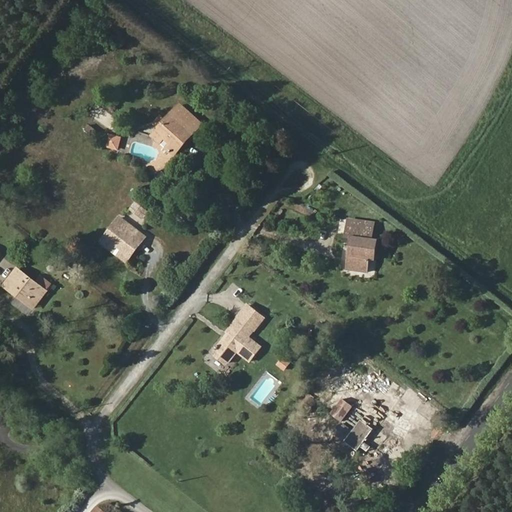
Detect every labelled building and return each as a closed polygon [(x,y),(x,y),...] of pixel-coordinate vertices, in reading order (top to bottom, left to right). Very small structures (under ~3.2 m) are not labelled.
[(181,104),(153,135),(175,156),(188,142),(183,138),(192,127),(197,132),(203,124),(181,104)] [(188,142),(197,132),(192,127),(183,138),(188,142)] [(110,133),(107,147),(119,150),(122,135),(110,133)] [(136,142),(133,152),(149,158),(153,148),(136,142)] [(147,210),(139,204),(133,211),(141,218),(147,210)] [(141,218),(145,221),(151,213),(147,210),(141,218)] [(137,230),(123,219),(104,243),(114,251),(119,245),(130,253),(139,241),(133,236),(137,230)] [(374,227),(349,223),(348,229),(373,233),(374,227)] [(371,242),(373,233),(348,229),(347,239),(352,240),(348,265),(355,267),(354,272),(366,274),(368,260),(368,255),(371,255),(374,243),(371,242)] [(114,251),(129,263),(148,239),(137,230),(133,236),(139,241),(130,253),(119,245),(114,251)] [(368,260),(375,261),(377,243),(374,243),(371,255),(368,255),(368,260)] [(50,292),(18,268),(3,287),(35,312),(50,292)] [(228,341),(225,341),(216,352),(217,357),(228,366),(234,365),(240,356),(252,365),(264,349),(252,339),(248,337),(263,317),(251,307),(230,334),(231,337),(228,341)] [(252,339),(267,320),(263,317),(248,337),(252,339)] [(288,371),(292,366),(285,361),(281,366),(288,371)] [(341,387),(361,401),(370,389),(349,375),(341,387)] [(259,406),(278,385),(270,378),(264,384),(262,382),(249,397),(259,406)] [(393,406),(370,389),(361,401),(384,418),(393,406)] [(323,405),(307,392),(301,399),(317,411),(323,405)] [(355,430),(343,421),(334,433),(359,452),(375,431),(362,421),(355,430)]
